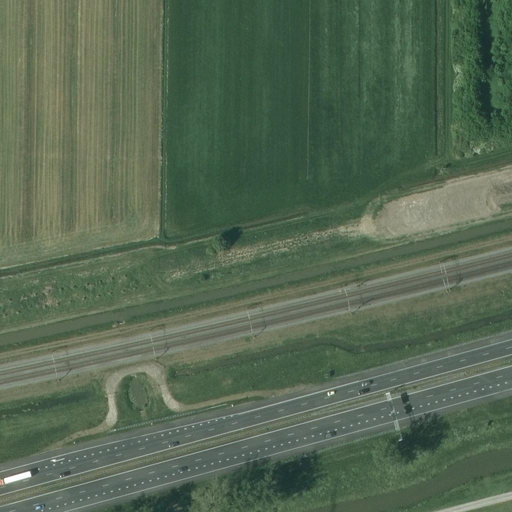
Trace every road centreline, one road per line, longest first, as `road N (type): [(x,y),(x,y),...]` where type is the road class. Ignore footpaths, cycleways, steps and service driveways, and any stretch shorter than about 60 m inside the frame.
road 1 (motorway): [(511,346),(0,488)]
road 2 (track): [(511,238),(0,356)]
road 3 (motorway): [(16,511),(511,376)]
road 4 (track): [(331,396),(253,394),(178,408),(152,371),(126,371),(112,381),(108,424),(63,442),(0,484)]
road 5 (track): [(152,371),(511,283)]
